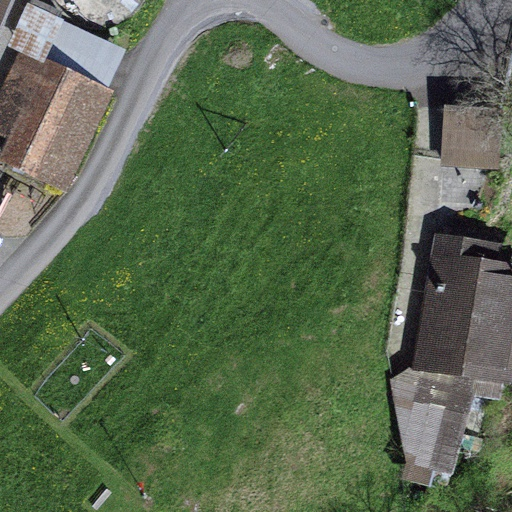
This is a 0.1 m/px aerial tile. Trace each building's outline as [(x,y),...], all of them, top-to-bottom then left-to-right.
[(0,0),(0,42),(17,0),(0,0)] [(112,9),(98,0),(55,0),(99,29),(112,9)] [(20,51),(0,94),(0,137),(8,141),(0,157),(0,165),(66,195),(114,94),(107,91),(126,51),(62,22),(45,63),(20,51)] [(448,158),(509,158),(509,113),(448,113),(448,158)] [(502,248),(435,235),(411,372),(510,391),(511,380),(511,268),(499,266),(502,248)]
